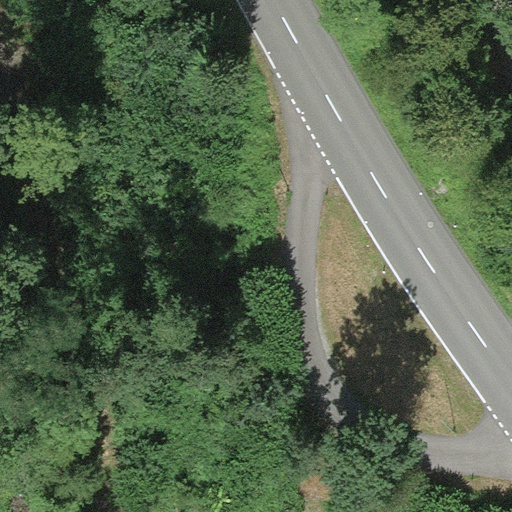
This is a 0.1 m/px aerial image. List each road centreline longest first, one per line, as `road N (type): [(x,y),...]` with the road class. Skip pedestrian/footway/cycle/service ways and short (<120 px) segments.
road 1 (track): [(326,86),(301,250),(302,316),(321,384),(365,435),(419,449),(478,448),(511,425)]
road 2 (tertiary): [(279,0),(419,257),(511,388)]
road 3 (track): [(0,113),(91,434),(139,511)]
